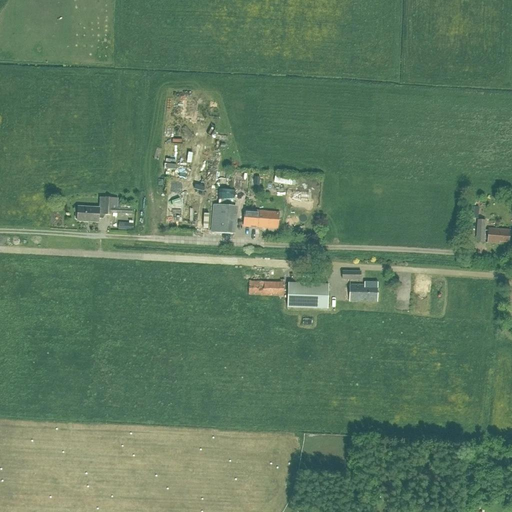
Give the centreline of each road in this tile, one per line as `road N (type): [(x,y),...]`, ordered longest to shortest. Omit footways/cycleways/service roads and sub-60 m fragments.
road 1 (track): [(511,276),(0,251)]
road 2 (track): [(0,230),(459,253)]
